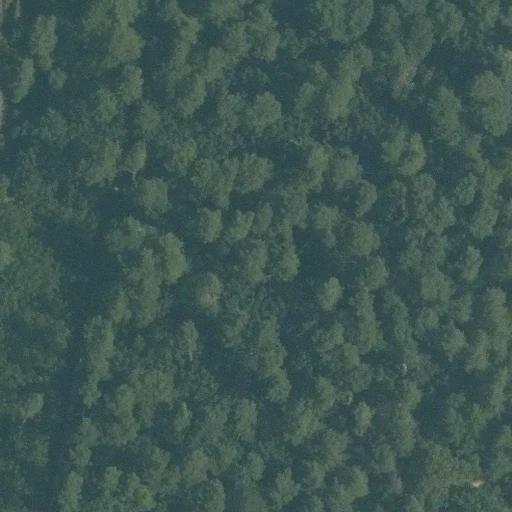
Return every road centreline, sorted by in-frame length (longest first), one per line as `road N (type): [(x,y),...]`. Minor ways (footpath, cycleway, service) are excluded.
road 1 (track): [(156,0),(57,511)]
road 2 (track): [(511,151),(440,511)]
road 3 (track): [(511,466),(338,511)]
